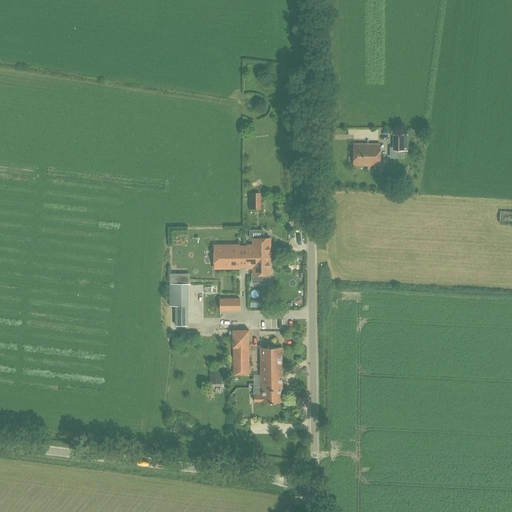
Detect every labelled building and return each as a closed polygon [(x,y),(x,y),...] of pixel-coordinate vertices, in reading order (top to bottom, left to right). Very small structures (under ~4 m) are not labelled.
[(404,151),(408,150),(408,135),(404,135),(393,134),(393,150),(404,151)] [(354,165),(380,165),(380,144),(354,143),(354,165)] [(503,222),(511,222),(511,210),(503,210),(503,222)] [(246,257),(270,256),(269,238),(252,239),(252,245),(246,245),(246,257)] [(215,261),(214,261),(214,269),(239,269),(238,245),(213,246),(213,255),(215,255),(215,261)] [(270,256),(246,257),(246,268),(252,268),(252,275),(270,275),(270,256)] [(169,284),(170,325),(188,325),(188,284),(169,284)] [(232,329),(233,377),(250,376),(249,329),(232,329)] [(260,375),(282,375),(282,347),(260,348),(260,375)] [(261,401),(261,402),(283,402),(282,375),(260,375),(261,385),(254,386),(254,395),(254,401),(261,401)]
